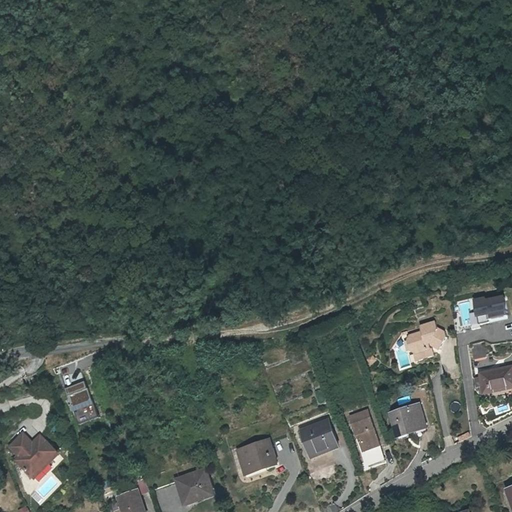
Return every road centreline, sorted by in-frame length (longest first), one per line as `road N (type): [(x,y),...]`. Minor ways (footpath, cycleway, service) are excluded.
road 1 (track): [(46,354),(286,323),(412,263),(511,247)]
road 2 (residential): [(511,426),(351,511)]
